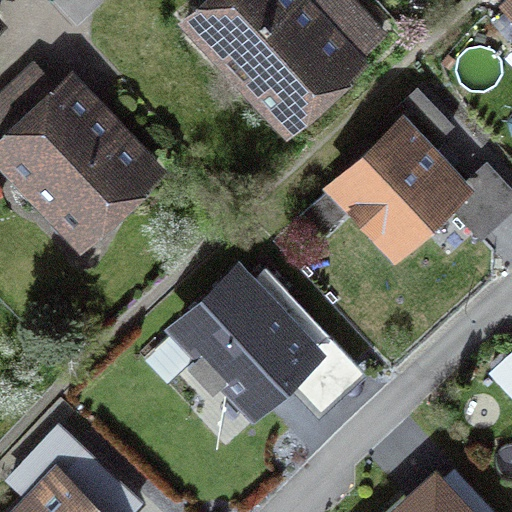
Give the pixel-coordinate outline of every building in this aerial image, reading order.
[(216,0),(189,26),(281,125),(351,60),(294,0),(216,0)] [(0,149),(1,151),(0,152),(76,235),(144,171),(68,89),(57,99),(29,70),(0,97),(0,149)] [(392,252),(460,190),(397,122),(330,184),(392,252)] [(265,435),(329,366),(228,273),(164,342),(265,435)] [(489,373),(511,397),(511,356),(510,354),(489,373)] [(478,511),(452,482),(418,511),(478,511)] [(39,511),(68,511),(53,498),(39,511)]
